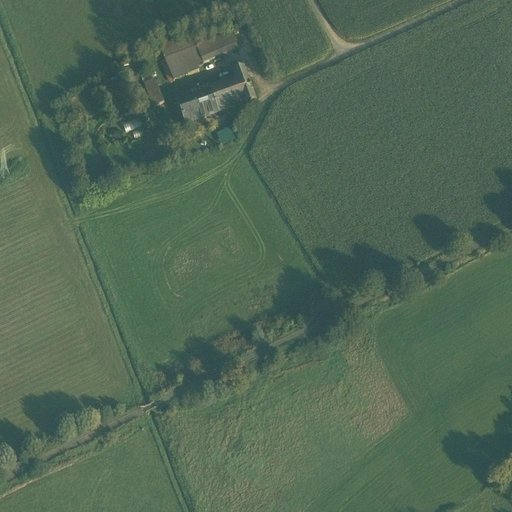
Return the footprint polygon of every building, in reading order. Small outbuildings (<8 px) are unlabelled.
[(165,62),(190,51),(198,48),(193,34),(160,47),(165,62)] [(231,34),(198,48),(190,51),(197,68),(238,51),(231,34)] [(190,51),(165,62),(174,83),(199,73),(197,68),(190,51)] [(235,79),(238,89),(250,85),(244,68),(232,72),(232,73),(233,73),(235,79)] [(218,114),(244,105),(244,104),(240,95),(238,89),(235,79),(209,88),(218,114)] [(119,114),(128,111),(121,82),(112,85),(119,114)] [(144,86),(153,108),(164,105),(155,82),(144,86)] [(238,89),(240,95),(252,91),(250,85),(238,89)] [(209,88),(190,95),(199,121),(218,114),(209,88)] [(256,101),(252,91),(240,95),(244,104),(244,105),(244,106),(256,101)] [(185,126),(199,121),(190,95),(176,100),(185,126)] [(217,137),(223,147),(235,141),(232,134),(230,131),(217,137)]
